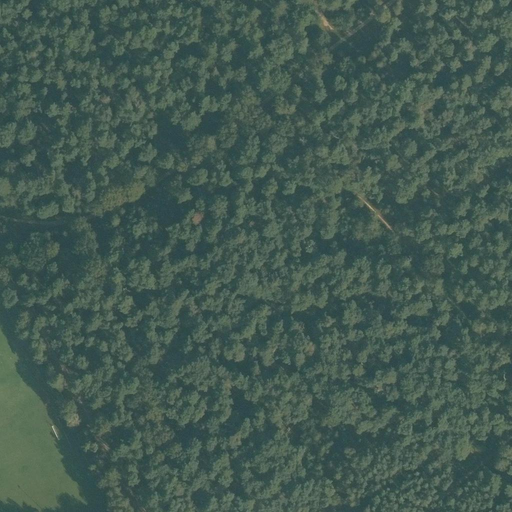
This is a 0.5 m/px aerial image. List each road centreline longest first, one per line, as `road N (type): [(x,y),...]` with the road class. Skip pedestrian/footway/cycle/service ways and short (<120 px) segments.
road 1 (track): [(511,368),(263,103)]
road 2 (track): [(137,511),(0,264)]
